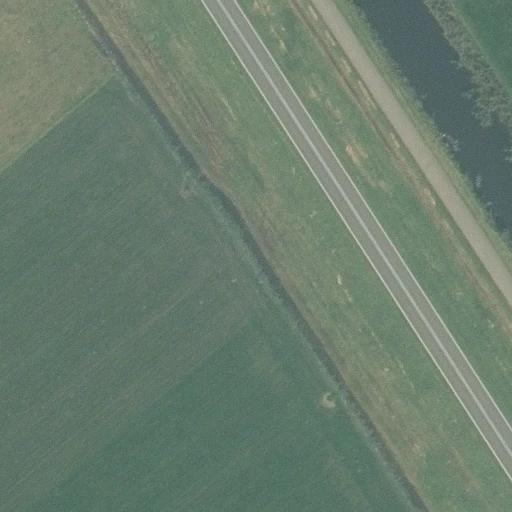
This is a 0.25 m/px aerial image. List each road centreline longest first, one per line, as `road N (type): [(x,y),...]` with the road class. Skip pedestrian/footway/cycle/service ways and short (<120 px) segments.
road 1 (trunk): [(511,455),(217,0)]
road 2 (unclassified): [(511,293),(320,0)]
